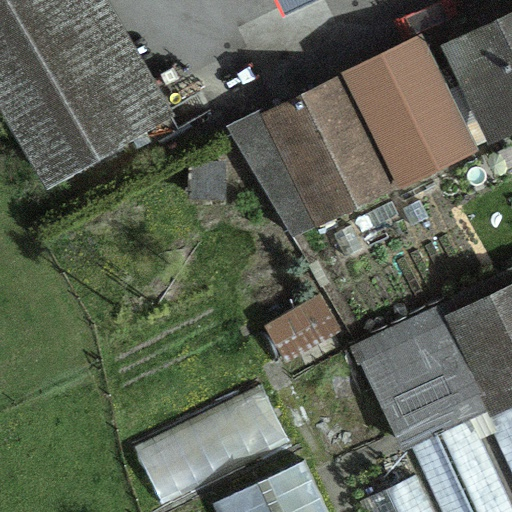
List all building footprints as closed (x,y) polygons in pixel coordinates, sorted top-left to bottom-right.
[(83,0),(0,0),(0,114),(41,186),(153,122),(83,0)] [(511,26),(447,57),(488,144),(511,132),(511,26)] [(416,53),(265,123),(315,229),(466,159),(416,53)] [(511,294),(448,323),(488,414),(511,403),(511,294)] [(285,447),(262,393),(138,446),(161,500),(285,447)] [(511,425),(494,434),(511,471),(511,425)] [(310,511),(294,474),(220,506),(222,511),(310,511)] [(425,511),(413,483),(361,507),(363,511),(425,511)]
